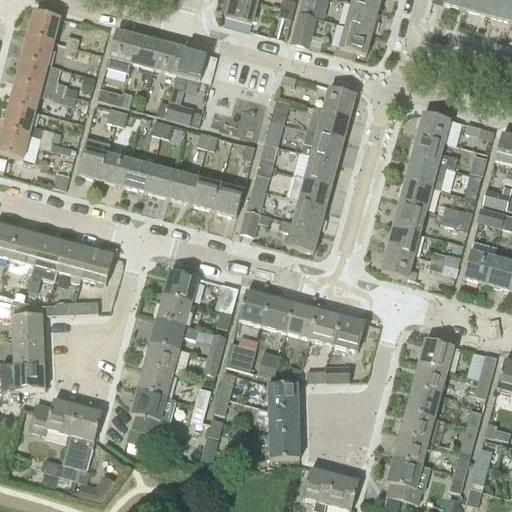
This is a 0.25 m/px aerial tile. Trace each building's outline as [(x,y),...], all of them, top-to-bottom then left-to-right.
[(257,6),(234,0),(230,0),(224,22),(225,22),(251,29),(257,6)] [(303,0),(299,17),(312,21),(318,0),(303,0)] [(381,0),(344,0),(343,5),(351,7),(377,14),(381,0)] [(444,0),(442,8),(465,14),(468,0),(444,0)] [(468,0),(465,14),(488,20),(492,0),(468,0)] [(510,26),(511,19),(511,0),(492,0),(488,20),(510,26)] [(282,4),(280,12),(293,16),(296,7),(282,4)] [(377,14),(351,7),(345,30),(371,37),(377,14)] [(291,25),(293,16),(280,12),(277,21),(291,25)] [(59,22),(34,15),(27,39),(53,46),(59,22)] [(308,52),(316,23),(298,18),(296,26),(290,47),(308,52)] [(225,22),(223,30),(249,37),(251,29),(225,22)] [(371,37),(345,30),(339,53),(334,52),(333,59),(351,63),(352,56),(365,60),(371,37)] [(138,41),(115,35),(105,72),(128,78),(131,68),(138,41)] [(47,69),(53,46),(27,39),(21,62),(47,69)] [(80,44),(68,40),(65,49),(78,52),(80,44)] [(153,74),(159,54),(160,47),(138,41),(131,68),(153,74)] [(176,81),(178,74),(183,53),(160,47),(159,54),(153,74),(176,81)] [(75,63),(78,52),(65,49),(63,59),(75,63)] [(217,63),(216,63),(207,60),(183,53),(178,74),(176,81),(173,91),(184,94),(186,87),(198,90),(199,87),(209,90),(212,82),(217,63)] [(15,85),(53,96),(55,87),(56,87),(60,73),(47,69),(21,62),(15,85)] [(293,92),(296,83),(282,80),(279,89),(293,92)] [(91,97),(94,84),(83,81),(80,94),(91,97)] [(50,106),(53,96),(15,85),(8,109),(34,116),(38,102),(50,106)] [(55,87),(53,96),(65,99),(67,90),(56,87),(55,87)] [(322,115),(349,122),(355,99),(328,92),(322,115)] [(96,104),(119,111),(122,100),(99,93),(96,104)] [(62,109),(65,99),(53,96),(50,106),(62,109)] [(123,97),(122,100),(119,111),(127,113),(131,100),(123,97)] [(65,99),(62,109),(73,111),(75,102),(65,99)] [(169,106),(168,109),(164,123),(188,129),(193,112),(169,106)] [(164,123),(168,109),(160,107),(156,121),(164,123)] [(8,109),(2,132),(28,139),(34,116),(8,109)] [(316,138),(343,145),(349,122),(322,115),(312,112),(306,135),(316,138)] [(114,129),(115,126),(118,115),(110,113),(106,127),(114,129)] [(127,118),(118,115),(115,126),(114,129),(124,132),(127,118)] [(192,116),(188,129),(198,131),(202,118),(192,116)] [(272,117),(270,125),(284,129),(286,120),(272,117)] [(422,117),(416,140),(442,147),(449,124),(422,117)] [(150,138),(160,141),(163,128),(154,125),(150,138)] [(281,138),(284,129),(270,125),(267,134),(281,138)] [(171,130),(163,128),(160,141),(167,143),(171,130)] [(478,142),(480,133),(466,129),(464,138),(478,142)] [(0,157),(21,163),(28,139),(2,132),(0,139),(0,157)] [(52,146),(55,137),(43,133),(41,143),(52,146)] [(196,151),(204,153),(208,139),(200,137),(196,151)] [(343,145),(316,138),(310,160),(336,168),(343,145)] [(511,169),(511,140),(501,138),(494,164),(511,169)] [(218,142),(208,139),(204,153),(214,156),(218,142)] [(446,173),(454,175),(456,166),(457,163),(439,159),(442,147),(416,140),(410,163),(436,170),(446,173)] [(50,155),(52,146),(41,143),(38,152),(50,155)] [(99,186),(107,159),(109,149),(86,143),(84,153),(77,180),(99,186)] [(52,148),(50,155),(70,161),(72,153),(52,148)] [(251,166),(254,152),(245,149),(241,163),(251,166)] [(107,159),(99,186),(122,192),(128,170),(129,165),(131,158),(123,156),(121,163),(107,159)] [(304,183),(330,190),(336,168),(310,160),(304,183)] [(260,162),(258,170),(271,174),(274,166),(260,162)] [(474,162),(470,178),(482,181),(486,165),(474,162)] [(66,180),(69,167),(55,163),(51,176),(66,180)] [(430,192),(440,194),(446,173),(436,170),(410,163),(404,185),(430,192)] [(122,192),(144,198),(151,171),(129,165),(128,170),(122,192)] [(269,183),(271,174),(258,170),(255,179),(269,183)] [(167,204),(170,196),(175,177),(151,171),(144,198),(167,204)] [(189,210),(190,209),(197,183),(175,177),(170,196),(167,204),(189,210)] [(469,179),(463,201),(474,204),(480,183),(480,182),(469,179)] [(212,216),(213,212),(219,189),(197,183),(190,209),(189,210),(212,216)] [(298,205),(324,213),(330,190),(304,183),(298,205)] [(404,185),(398,208),(424,215),(430,192),(404,185)] [(219,189),(213,212),(212,216),(236,222),(242,195),(219,189)] [(482,208),(505,214),(509,200),(486,194),(482,208)] [(292,228),(318,235),(324,213),(298,205),(292,228)] [(248,206),(246,215),(259,219),(262,210),(248,206)] [(398,208),(392,230),(418,237),(424,215),(398,208)] [(444,211),(442,220),(456,223),(458,215),(444,211)] [(481,213),(477,227),(500,233),(504,219),(481,213)] [(257,230),(259,219),(246,215),(240,239),(253,242),(257,230)] [(259,219),(257,230),(267,233),(270,222),(259,219)] [(511,225),(511,221),(504,219),(500,233),(509,235),(511,225)] [(453,232),(456,223),(442,220),(440,229),(453,232)] [(278,236),(289,239),(286,252),(312,259),(318,235),(292,228),(281,225),(278,236)] [(0,260),(10,263),(17,235),(0,230),(0,260)] [(392,230),(386,254),(412,261),(418,237),(392,230)] [(34,270),(40,248),(42,241),(17,235),(10,263),(34,270)] [(55,286),(58,276),(65,248),(42,241),(40,248),(34,270),(31,280),(40,282),(55,286)] [(79,288),(81,283),(89,254),(65,248),(58,276),(71,280),(69,285),(79,288)] [(461,251),(452,249),(450,258),(459,260),(461,251)] [(113,261),(89,254),(81,283),(105,289),(113,261)] [(406,284),(412,261),(386,254),(380,277),(406,284)] [(430,265),(444,269),(446,260),(432,256),(430,265)] [(485,288),(493,262),(469,256),(462,282),(485,288)] [(508,295),(508,293),(511,278),(511,267),(493,262),(485,288),(508,295)] [(441,277),(444,269),(430,265),(428,274),(441,277)] [(169,276),(162,300),(191,308),(197,283),(169,276)] [(30,279),(26,295),(36,298),(40,282),(31,280),(30,279)] [(219,315),(231,318),(237,294),(221,290),(214,314),(219,315)] [(262,331),(270,302),(246,296),(238,324),(262,331)] [(0,300),(0,317),(11,321),(20,321),(24,307),(0,301),(0,300)] [(191,308),(162,300),(156,323),(185,331),(191,308)] [(262,331),(286,337),(294,309),(270,302),(262,331)] [(97,306),(74,307),(74,319),(97,318),(97,306)] [(42,320),(56,319),(55,310),(38,311),(24,307),(20,321),(42,320)] [(55,307),(55,310),(56,319),(74,319),(74,307),(55,307)] [(309,343),(311,337),(317,315),(294,309),(286,337),(309,343)] [(226,335),(231,318),(219,315),(215,332),(226,335)] [(333,349),(334,344),(340,321),(317,315),(311,337),(309,343),(333,349)] [(42,320),(20,321),(11,321),(12,346),(43,345),(42,320)] [(340,321),(334,344),(333,349),(357,356),(365,328),(340,321)] [(185,331),(156,323),(150,347),(178,355),(185,331)] [(424,344),(418,368),(446,376),(452,352),(424,344)] [(12,346),(13,370),(43,369),(43,345),(12,346)] [(207,362),(208,362),(218,365),(223,349),(212,346),(207,362)] [(144,371),(172,378),(178,355),(150,347),(144,371)] [(225,371),(249,378),(256,355),(231,348),(225,371)] [(277,372),(280,361),(264,357),(261,368),(259,367),(256,380),(273,384),(277,372)] [(484,360),(478,385),(488,388),(495,363),(484,360)] [(214,381),(218,365),(208,362),(207,362),(203,378),(214,381)] [(511,367),(504,365),(496,394),(511,398),(511,367)] [(418,368),(412,392),(440,400),(446,376),(418,368)] [(44,395),(43,369),(13,370),(0,370),(0,389),(1,390),(1,409),(19,408),(18,396),(44,395)] [(137,395),(166,402),(172,378),(144,371),(137,395)] [(349,371),(325,372),(323,376),(324,387),(349,387),(349,375),(349,371)] [(291,388),(296,388),(300,376),(287,372),(283,386),(291,388)] [(308,388),(324,387),(323,376),(325,372),(323,376),(307,376),(308,388)] [(224,376),(217,401),(229,404),(235,379),(224,376)] [(484,404),(488,388),(478,385),(473,401),(484,404)] [(296,388),(291,388),(267,389),(268,414),(298,413),(297,388),(296,388)] [(412,392),(405,416),(433,424),(440,400),(412,392)] [(199,393),(195,410),(206,413),(210,396),(199,393)] [(176,405),(166,402),(137,395),(131,419),(135,420),(131,434),(158,441),(161,442),(165,427),(169,428),(176,405)] [(224,420),(229,404),(217,401),(213,418),(224,420)] [(70,441),(78,412),(54,405),(51,413),(38,409),(31,436),(46,440),(48,434),(70,441)] [(201,429),(206,413),(195,410),(190,426),(201,429)] [(78,412),(70,441),(62,470),(78,474),(86,476),(102,418),(78,412)] [(268,439),(298,437),(298,413),(268,414),(268,439)] [(470,415),(465,432),(476,435),(481,418),(470,415)] [(399,440),(427,447),(438,450),(444,426),(433,424),(405,416),(399,440)] [(218,443),(223,426),(211,423),(207,440),(218,443)] [(492,444),(496,431),(486,428),(483,441),(492,444)] [(472,451),(476,435),(465,432),(461,448),(472,451)] [(129,433),(125,447),(151,454),(153,446),(157,447),(158,441),(131,434),(129,433)] [(298,437),(268,439),(269,464),(299,463),(298,437)] [(421,471),(427,447),(399,440),(393,463),(421,471)] [(204,453),(201,464),(212,467),(215,456),(204,453)] [(480,454),(476,470),(486,473),(491,456),(480,454)] [(239,473),(241,462),(230,460),(228,471),(239,473)] [(387,488),(389,488),(386,499),(417,507),(421,493),(415,491),(421,471),(393,463),(387,488)] [(457,463),(453,479),(464,482),(468,466),(457,463)] [(59,481),(62,470),(45,465),(42,477),(44,477),(59,481)] [(62,470),(59,481),(75,485),(78,474),(62,470)] [(482,489),(486,473),(476,470),(471,486),(482,489)] [(312,511),(325,511),(326,509),(334,481),(310,474),(302,503),(314,506),(312,511)] [(44,477),(40,492),(55,496),(59,481),(44,477)] [(460,498),(464,482),(453,479),(449,495),(460,498)] [(351,511),(358,487),(334,481),(326,509),(336,511),(351,511)] [(475,511),(476,511),(480,496),(470,493),(465,509),(475,511)]
